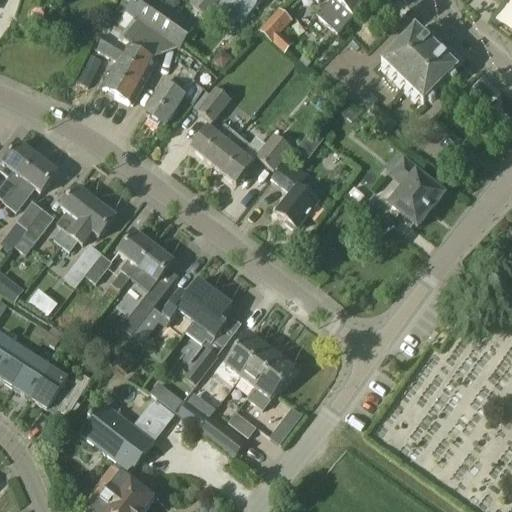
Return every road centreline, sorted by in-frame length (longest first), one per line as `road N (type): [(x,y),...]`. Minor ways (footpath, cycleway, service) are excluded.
road 1 (residential): [(371,354),(98,142),(0,95)]
road 2 (unclassified): [(371,354),(511,176)]
road 3 (unclassified): [(251,511),(371,354)]
